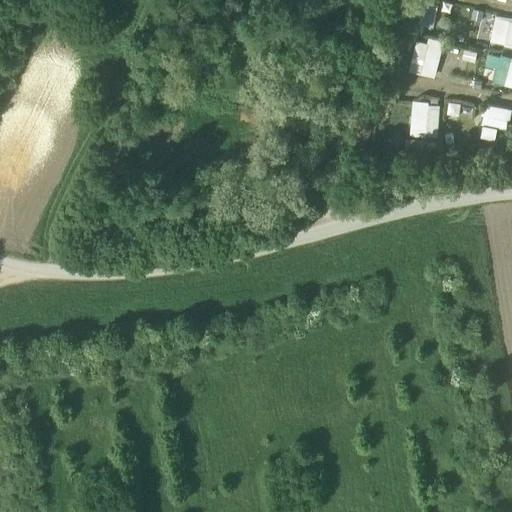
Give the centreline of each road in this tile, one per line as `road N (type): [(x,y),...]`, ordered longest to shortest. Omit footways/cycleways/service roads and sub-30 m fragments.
road 1 (unclassified): [(511,191),(196,264),(43,276),(0,263)]
road 2 (track): [(154,0),(43,276),(0,289)]
